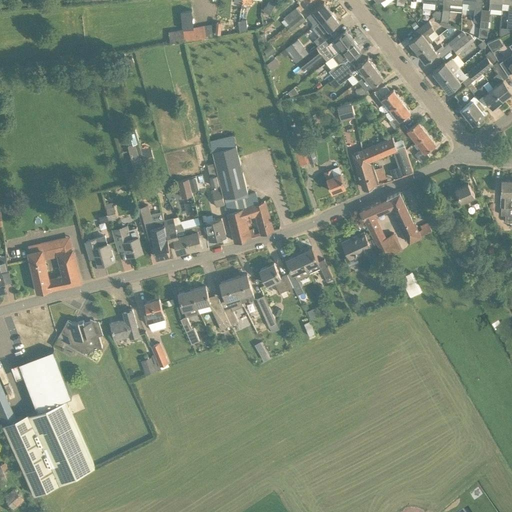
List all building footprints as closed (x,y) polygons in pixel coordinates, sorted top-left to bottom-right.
[(267,0),(262,10),(274,16),(280,4),(270,0),(267,0)] [(443,0),(442,12),(441,21),(448,24),(450,4),(462,5),(462,0),(443,0)] [(462,0),(462,5),(462,9),(469,10),(469,9),(481,10),(481,9),(482,0),(462,0)] [(496,0),(503,1),(502,0),(490,0),(490,8),(495,8),(496,0)] [(511,0),(502,0),(503,1),(509,1),(507,28),(501,28),(500,36),(511,31),(511,0)] [(310,21),(314,26),(332,12),(324,2),(313,11),(307,16),(311,20),(310,21)] [(300,14),(295,8),(283,18),(288,24),(300,14)] [(488,28),(490,10),(481,9),(481,22),(480,27),(488,28)] [(442,12),(436,11),(433,17),(440,20),(441,21),(442,12)] [(314,26),(312,27),(320,37),(322,35),(329,30),(339,22),(332,12),(314,26)] [(305,20),(300,14),(288,24),(285,26),(285,27),(290,33),(305,20)] [(247,31),(246,20),(238,22),(239,32),(247,31)] [(409,42),(417,52),(429,42),(430,42),(435,38),(434,38),(438,35),(431,26),(432,25),(429,20),(414,32),(417,36),(409,42)] [(441,21),(440,20),(439,24),(447,28),(451,26),(448,24),(441,21)] [(184,42),(206,38),(204,26),(194,28),(194,30),(182,30),(168,32),(170,43),(171,45),(184,42)] [(335,54),(336,53),(354,39),(346,30),(335,38),(327,45),(335,54)] [(467,37),(463,31),(448,43),(452,49),(467,37)] [(266,40),(264,33),(258,35),(260,42),(266,40)] [(467,37),(452,49),(456,54),(474,40),(470,35),(467,37)] [(429,42),(417,52),(426,62),(437,53),(437,52),(444,47),(440,43),(439,44),(435,38),(430,42),(429,42)] [(297,39),(291,44),(302,58),(308,53),(297,39)] [(354,39),(336,53),(341,60),(340,63),(343,64),(349,60),(361,49),(354,39)] [(494,39),(487,42),(493,51),(499,47),(494,39)] [(481,49),(488,44),(484,40),(477,44),(481,49)] [(264,51),(266,53),(269,57),(272,54),(276,51),(271,44),(264,51)] [(323,54),(317,46),(308,53),(302,58),(297,62),(304,69),(323,54)] [(492,63),(497,59),(490,50),(484,55),(492,63)] [(124,53),(116,56),(120,67),(127,65),(124,53)] [(113,68),(110,57),(97,61),(100,72),(113,68)] [(280,64),(274,57),(266,64),(271,71),(280,64)] [(358,81),(360,79),(365,75),(365,76),(375,67),(368,57),(357,66),(357,67),(355,68),(352,64),(335,77),(340,84),(353,74),(358,81)] [(433,71),(441,82),(459,67),(452,57),(445,63),(445,62),(433,71)] [(466,86),(467,85),(471,82),(493,65),(486,57),(467,72),(470,75),(467,77),(459,67),(441,82),(449,92),(461,82),(462,81),(466,86)] [(135,65),(132,58),(126,60),(129,67),(135,65)] [(329,70),(335,77),(352,64),(349,60),(343,64),(340,63),(341,61),(329,70)] [(499,83),(493,87),(503,99),(511,91),(511,90),(504,80),(509,76),(497,62),(492,66),(497,74),(493,77),(499,83)] [(365,76),(365,75),(360,79),(364,85),(363,86),(355,90),(353,85),(348,89),(350,93),(343,96),(346,103),(369,94),(367,90),(372,85),(373,85),(383,77),(375,67),(365,76)] [(471,82),(467,85),(478,99),(483,95),(492,107),(503,99),(493,87),(488,92),(483,85),(477,90),(471,82)] [(385,102),(391,109),(402,100),(393,90),(390,92),(385,85),(368,95),(378,107),(385,102)] [(298,93),(294,87),(288,92),(291,96),(298,93)] [(389,122),(396,131),(404,124),(411,119),(407,114),(411,111),(402,100),(391,109),(396,116),(389,122)] [(476,103),(474,101),(463,109),(473,122),(484,114),(482,111),(485,108),(479,100),(476,103)] [(354,112),(351,102),(336,108),(339,118),(354,112)] [(410,134),(416,141),(427,132),(419,121),(408,129),(404,124),(396,131),(403,139),(410,134)] [(427,132),(416,141),(422,148),(415,154),(422,162),(430,156),(426,151),(436,143),(427,132)] [(247,191),(233,133),(210,139),(224,197),(247,191)] [(127,145),(136,175),(147,172),(146,166),(141,150),(140,145),(139,142),(138,142),(136,135),(126,138),(128,145),(127,145)] [(413,171),(410,161),(404,144),(402,139),(394,142),(392,137),(354,154),(354,159),(364,188),(379,183),(372,164),(367,162),(366,161),(392,150),(398,167),(390,169),(393,178),(413,171)] [(301,142),(292,145),(299,166),(309,163),(301,142)] [(151,165),(146,148),(145,149),(141,150),(146,166),(151,165)] [(327,179),(332,192),(346,186),(338,166),(330,169),(331,170),(324,172),(327,179)] [(382,167),(374,169),(378,181),(386,178),(382,167)] [(219,184),(216,174),(209,176),(211,186),(219,184)] [(189,178),(177,181),(181,194),(192,191),(189,178)] [(511,180),(502,180),(501,207),(501,215),(505,215),(505,221),(511,221),(511,180)] [(458,195),(462,204),(476,197),(473,191),(468,182),(456,188),(459,194),(458,195)] [(224,204),(220,188),(215,189),(211,190),(215,206),(224,204)] [(387,198),(391,207),(394,206),(403,225),(401,226),(400,226),(408,241),(420,236),(431,230),(427,222),(420,226),(422,229),(418,231),(400,192),(387,198)] [(258,203),(255,193),(247,195),(225,202),(228,212),(258,203)] [(391,207),(387,198),(360,210),(365,219),(377,242),(385,237),(373,215),(391,207)] [(264,201),(258,203),(228,212),(227,213),(235,242),(255,236),(253,229),(248,230),(244,217),(257,213),(263,234),(273,231),(264,201)] [(108,207),(105,208),(107,214),(108,220),(117,218),(113,206),(112,206),(108,207)] [(149,209),(138,212),(144,235),(145,234),(151,233),(157,257),(170,254),(168,245),(170,245),(168,236),(163,219),(164,219),(162,211),(151,214),(149,209)] [(98,216),(100,223),(108,220),(107,214),(98,216)] [(164,219),(163,219),(168,236),(173,234),(175,243),(178,252),(190,249),(186,235),(184,228),(181,223),(175,224),(173,218),(173,217),(164,219)] [(206,222),(210,238),(226,234),(221,218),(206,222)] [(200,224),(190,227),(184,228),(186,235),(190,249),(202,245),(199,235),(205,233),(202,224),(200,224)] [(112,230),(118,250),(127,248),(129,255),(143,251),(138,236),(139,236),(137,227),(129,230),(128,229),(123,231),(122,227),(112,230)] [(382,252),(386,259),(403,250),(394,232),(385,237),(377,242),(382,252)] [(368,240),(365,233),(353,239),(352,237),(341,242),(349,259),(366,252),(371,262),(381,258),(372,238),(368,240)] [(111,250),(109,250),(107,243),(105,236),(95,239),(86,242),(90,258),(96,256),(99,264),(114,260),(111,250)] [(58,254),(54,239),(42,242),(43,248),(29,251),(30,257),(38,292),(51,289),(81,282),(73,251),(58,254)] [(312,247),(299,253),(309,273),(320,267),(326,281),(333,278),(328,268),(324,259),(319,261),(312,247)] [(299,253),(287,259),(293,271),(296,279),(297,279),(298,280),(309,275),(308,273),(309,273),(299,253)] [(0,260),(0,291),(5,290),(4,285),(5,284),(4,281),(10,280),(10,279),(9,274),(7,268),(6,263),(5,259),(0,260)] [(280,293),(293,287),(291,282),(287,274),(281,277),(274,263),(260,270),(267,284),(274,281),(280,293)] [(247,274),(234,278),(242,302),(255,297),(253,291),(247,274)] [(234,278),(221,282),(226,299),(230,307),(224,310),(230,325),(231,324),(237,321),(238,321),(233,310),(243,305),(242,302),(234,278)] [(298,280),(297,279),(291,282),(293,287),(297,295),(303,292),(298,280)] [(206,286),(192,289),(197,306),(199,312),(199,313),(212,309),(221,329),(230,325),(224,310),(220,302),(210,306),(208,303),(210,302),(209,296),(206,286)] [(183,309),(197,306),(192,289),(179,293),(183,309)] [(263,295),(256,299),(263,314),(269,326),(269,327),(277,323),(263,295)] [(148,312),(144,313),(147,324),(148,324),(148,323),(152,331),(165,327),(165,319),(159,298),(145,302),(148,312)] [(321,305),(316,307),(320,315),(325,313),(321,305)] [(283,310),(275,306),(272,313),(279,316),(283,310)] [(111,324),(115,339),(130,335),(130,337),(139,335),(132,310),(124,312),(126,321),(119,322),(119,321),(111,324)] [(180,319),(191,344),(199,340),(194,327),(192,328),(186,316),(180,319)] [(102,347),(98,332),(95,333),(91,321),(84,323),(84,321),(79,322),(78,321),(75,322),(72,323),(68,320),(61,331),(68,335),(71,345),(78,343),(79,348),(84,347),(85,352),(102,347)] [(160,343),(151,347),(158,361),(160,367),(168,364),(160,343)] [(270,358),(265,349),(259,353),(264,361),(270,358)] [(95,466),(65,399),(71,397),(54,350),(11,366),(17,379),(25,376),(37,409),(27,413),(59,483),(64,481),(95,466)] [(158,362),(154,363),(153,363),(143,367),(146,374),(156,371),(160,369),(158,362)] [(0,416),(3,424),(16,418),(0,382),(0,416)] [(16,418),(3,424),(34,494),(59,483),(27,413),(16,418)] [(24,499),(14,488),(3,498),(13,509),(24,499)]
